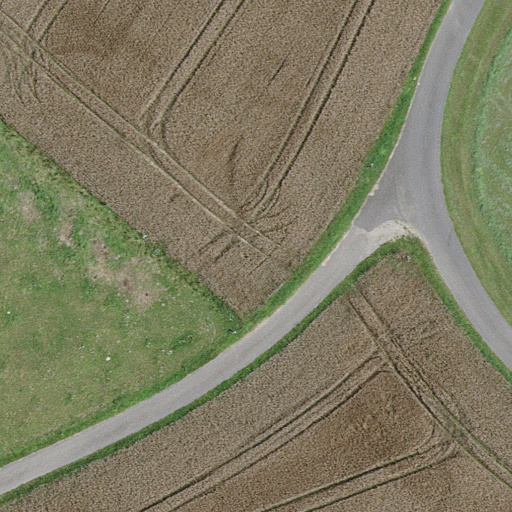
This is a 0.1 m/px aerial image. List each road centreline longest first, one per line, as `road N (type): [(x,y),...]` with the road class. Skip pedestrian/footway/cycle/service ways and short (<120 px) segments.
road 1 (track): [(0,498),(179,410),(425,185)]
road 2 (unclassified): [(511,351),(458,276),(425,185),(438,73),(469,0)]
